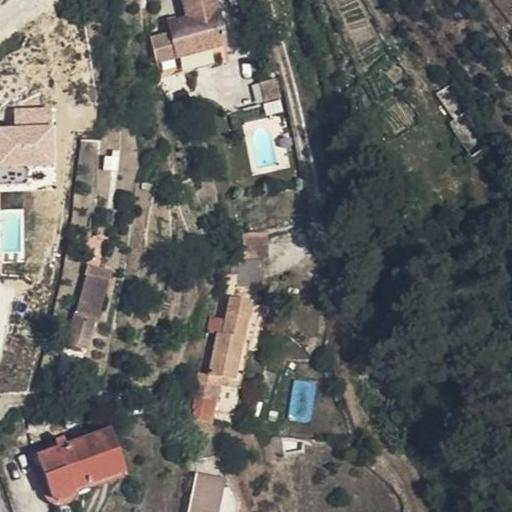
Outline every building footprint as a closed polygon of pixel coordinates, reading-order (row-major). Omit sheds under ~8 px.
[(47,0),(23,0),(29,11),(48,1),(47,0)] [(158,86),(211,73),(208,61),(223,57),(207,0),(174,0),(182,29),(176,30),(177,40),(166,43),(148,48),(158,86)] [(177,40),(176,30),(164,32),(166,43),(177,40)] [(180,117),(175,99),(166,102),(170,119),(180,117)] [(0,170),(54,169),(52,105),(15,106),(15,124),(0,124),(0,170)] [(260,261),(258,239),(234,242),(237,265),(242,264),(260,261)] [(244,268),(253,295),(259,295),(255,267),(244,268)] [(233,297),(253,295),(244,268),(237,268),(230,269),(233,297)] [(71,274),(69,283),(92,289),(94,279),(71,274)] [(92,289),(69,283),(54,354),(75,359),(81,329),(83,330),(92,289)] [(201,383),(215,387),(225,389),(243,311),(223,306),(218,334),(215,350),(209,350),(201,383)] [(215,350),(218,334),(203,329),(199,346),(209,350),(215,350)] [(190,381),(190,417),(206,423),(215,387),(201,383),(190,381)] [(118,484),(105,443),(60,457),(57,449),(50,452),(51,459),(31,466),(43,504),(47,509),(51,511),(55,511),(57,511),(60,511),(63,508),(67,501),(118,484)] [(184,481),(179,511),(209,511),(214,486),(184,481)]
